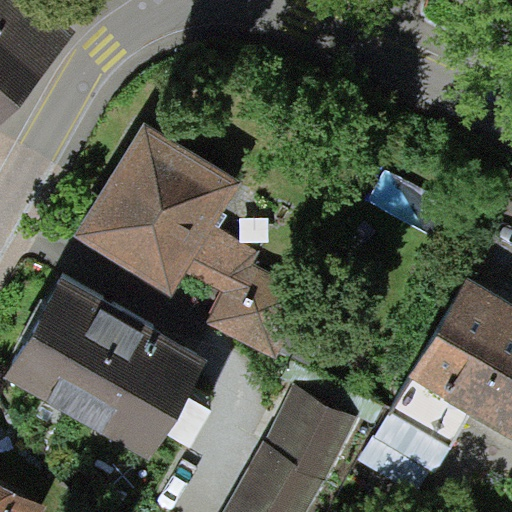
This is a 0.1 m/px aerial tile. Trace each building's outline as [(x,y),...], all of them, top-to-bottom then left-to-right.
[(0,0),(0,101),(65,26),(34,0),(0,0)] [(202,216),(235,164),(146,112),(82,215),(169,268),(176,257),(226,282),(210,311),(274,346),(311,273),(202,216)] [(151,440),(199,355),(54,273),(6,358),(151,440)] [(511,418),(511,319),(453,285),(410,360),(511,418)] [(217,511),(297,511),(358,405),(298,371),(217,511)] [(33,511),(39,501),(0,480),(0,511),(33,511)]
